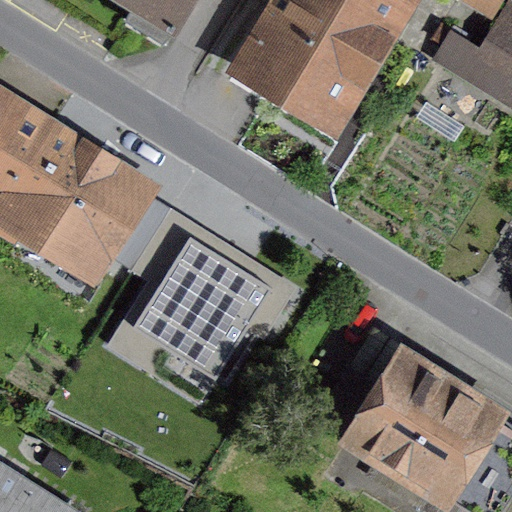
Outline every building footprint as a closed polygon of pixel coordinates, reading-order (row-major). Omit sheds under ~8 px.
[(94,0),(164,44),(192,0),(94,0)] [(430,0),(485,33),(505,0),(259,0),(215,74),(336,146),(424,0),(430,0)] [(511,105),(511,6),(486,50),(456,32),(438,62),(511,105)] [(0,236),(8,242),(71,138),(0,92),(0,236)] [(95,299),(160,196),(71,138),(8,242),(95,299)] [(268,376),(312,299),(233,255),(189,331),(268,376)] [(353,434),(442,490),(429,511),(481,511),(511,463),(511,426),(401,358),(374,402),(343,383),(322,416),(353,434)] [(0,511),(79,511),(0,465),(0,511)]
